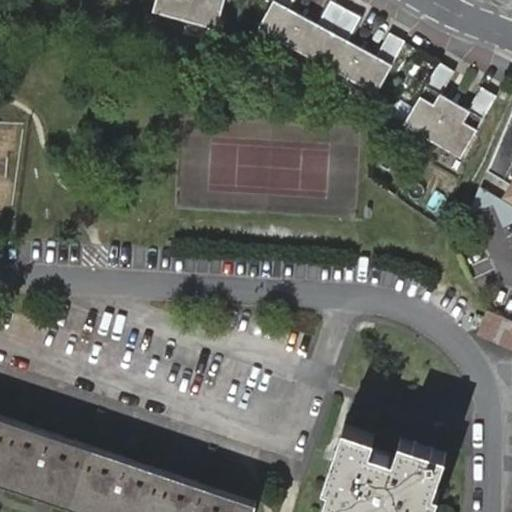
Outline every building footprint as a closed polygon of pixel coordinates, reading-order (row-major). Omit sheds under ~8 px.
[(216,26),(223,0),(155,0),(153,9),(216,26)] [(348,39),(361,16),(331,0),(330,0),(318,23),(289,7),(293,0),(273,0),(258,27),(377,91),(405,40),(389,32),(377,55),(348,39)] [(461,156),(497,95),(482,86),(468,108),(442,93),(455,70),(440,62),(404,122),(461,156)] [(511,122),(493,170),(511,181),(511,122)] [(511,320),(510,319),(483,306),(474,333),(511,348),(511,320)] [(23,424),(0,415),(0,467),(8,470),(23,424)] [(322,483),(327,485),(329,486),(349,426),(340,423),(322,483)] [(249,511),(253,501),(194,481),(189,495),(172,490),(170,494),(144,486),(150,466),(118,456),(114,470),(52,449),(57,435),(23,424),(8,470),(42,481),(45,472),(61,477),(60,479),(89,489),(90,486),(106,492),(103,502),(131,511),(164,511),(249,511)] [(320,507),(319,510),(323,511),(424,511),(432,490),(437,474),(391,458),(392,455),(368,447),(373,434),(349,426),(329,486),(327,485),(320,507)] [(118,456),(57,435),(52,449),(114,470),(118,456)] [(398,437),(392,455),(391,458),(437,474),(444,453),(398,437)] [(189,495),(194,481),(150,466),(144,486),(170,494),(172,490),(189,495)] [(45,472),(42,481),(103,502),(106,492),(90,486),(89,489),(60,479),(61,477),(45,472)] [(424,511),(431,511),(438,492),(432,490),(424,511)]
